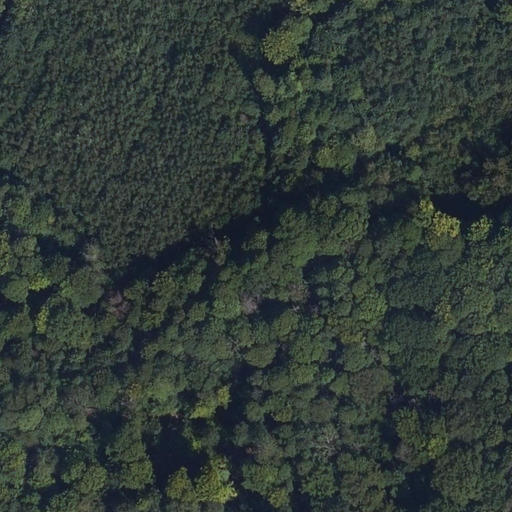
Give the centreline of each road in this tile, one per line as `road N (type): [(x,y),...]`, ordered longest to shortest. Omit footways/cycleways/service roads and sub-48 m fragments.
road 1 (unknown): [(398,143),(0,329)]
road 2 (unknown): [(511,306),(398,143)]
road 3 (unknown): [(511,91),(398,143)]
